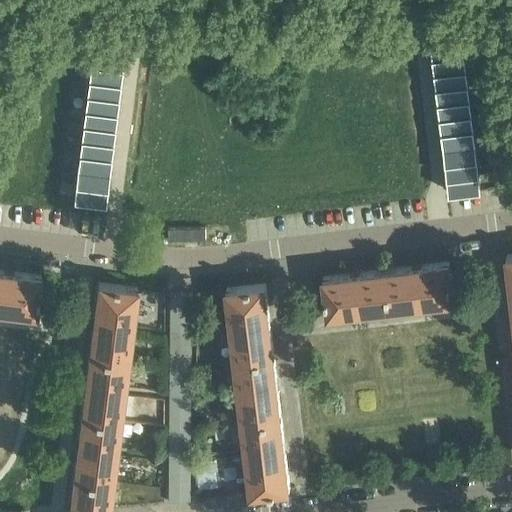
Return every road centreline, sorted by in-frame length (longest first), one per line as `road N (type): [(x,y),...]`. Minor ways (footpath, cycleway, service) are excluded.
road 1 (residential): [(0,237),(211,257),(511,222)]
road 2 (residential): [(511,487),(301,511)]
road 3 (residential): [(0,478),(35,359),(58,330)]
